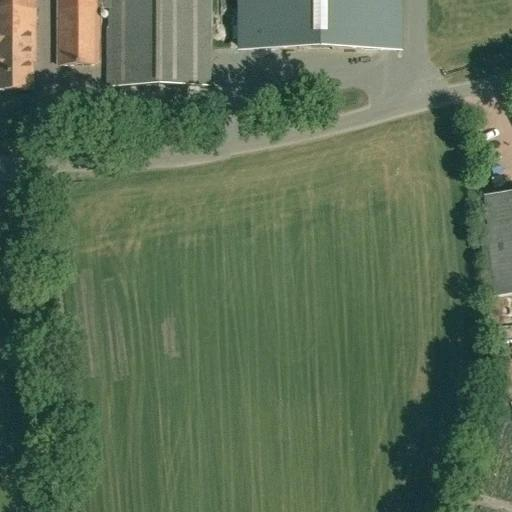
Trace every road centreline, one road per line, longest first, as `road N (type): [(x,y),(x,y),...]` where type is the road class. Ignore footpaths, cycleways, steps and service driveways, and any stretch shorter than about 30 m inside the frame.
road 1 (unclassified): [(511,79),(233,150),(0,166)]
road 2 (track): [(26,165),(72,511)]
